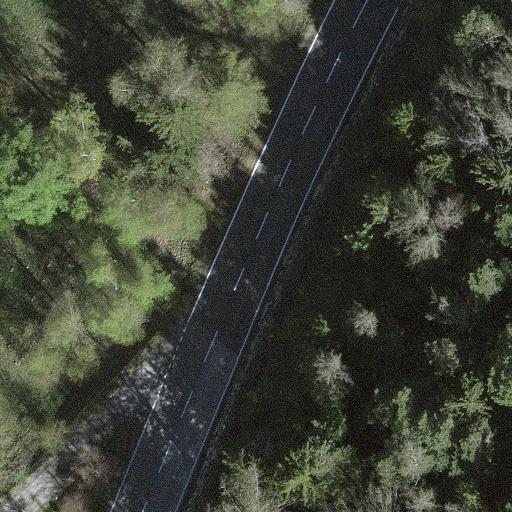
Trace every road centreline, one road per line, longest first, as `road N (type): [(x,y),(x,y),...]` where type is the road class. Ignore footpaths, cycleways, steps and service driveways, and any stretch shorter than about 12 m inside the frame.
road 1 (tertiary): [(368,0),(283,176),(142,511)]
road 2 (track): [(15,511),(224,313)]
